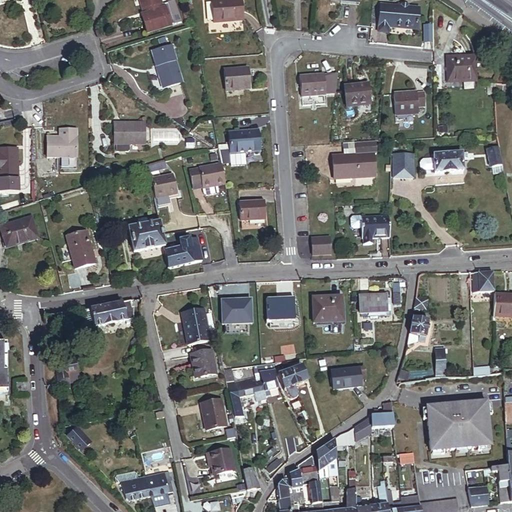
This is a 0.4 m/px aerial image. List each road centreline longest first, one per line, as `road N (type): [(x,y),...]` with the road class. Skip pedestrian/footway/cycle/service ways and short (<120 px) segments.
road 1 (residential): [(291,272),(276,64),(282,49),(297,43),(430,56)]
road 2 (residential): [(415,267),(404,344),(385,395),(284,470),(258,511)]
road 3 (residential): [(0,80),(26,96),(95,69),(81,43),(9,61)]
road 4 (residential): [(147,291),(179,451)]
road 5 (residential): [(147,291),(291,272)]
road 6 (residential): [(46,454),(36,311)]
road 7 (residential): [(291,272),(415,267)]
